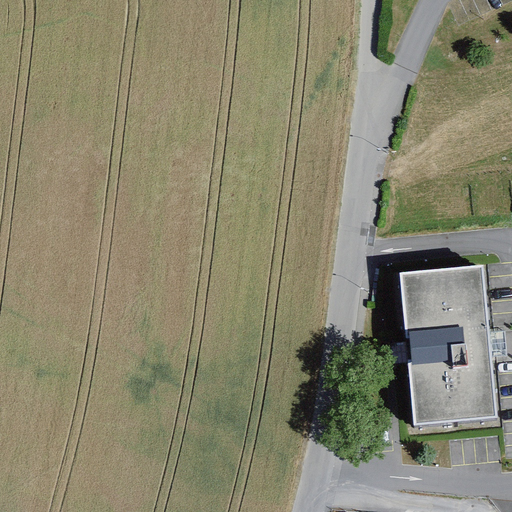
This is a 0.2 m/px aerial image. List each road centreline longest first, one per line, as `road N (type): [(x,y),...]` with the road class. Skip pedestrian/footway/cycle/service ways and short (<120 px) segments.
road 1 (residential): [(297,511),(365,141),(365,0)]
road 2 (track): [(433,0),(366,128)]
